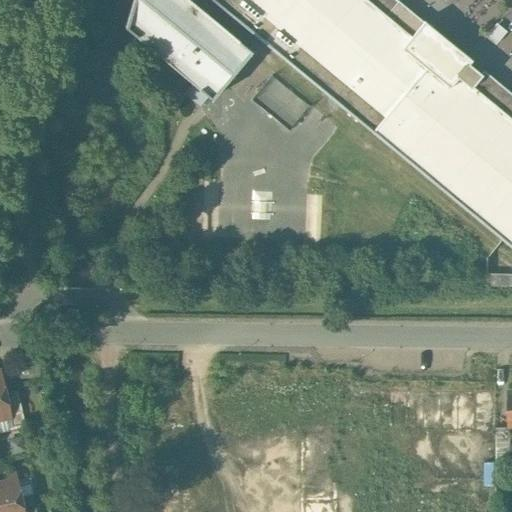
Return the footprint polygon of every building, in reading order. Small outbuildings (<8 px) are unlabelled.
[(250,51),(188,0),(131,0),(124,26),(191,82),(183,92),(199,105),(207,95),(211,99),(250,51)] [(211,0),(511,249),(511,94),(482,70),(480,73),(468,64),(471,60),(423,21),(411,36),(386,16),(398,1),(396,0),(211,0)] [(496,23),(485,35),(496,44),(506,32),(496,23)] [(257,95),(293,128),(311,107),(293,91),(292,92),(274,76),(257,95)] [(510,274),(486,273),(486,285),(510,286),(510,274)] [(0,369),(0,419),(10,417),(5,392),(0,369)] [(16,390),(5,392),(10,417),(12,425),(24,422),(16,390)] [(29,450),(28,435),(10,435),(11,451),(29,450)] [(7,474),(2,482),(0,482),(0,511),(23,511),(20,496),(15,473),(7,474)] [(35,511),(32,494),(20,496),(23,511),(35,511)]
